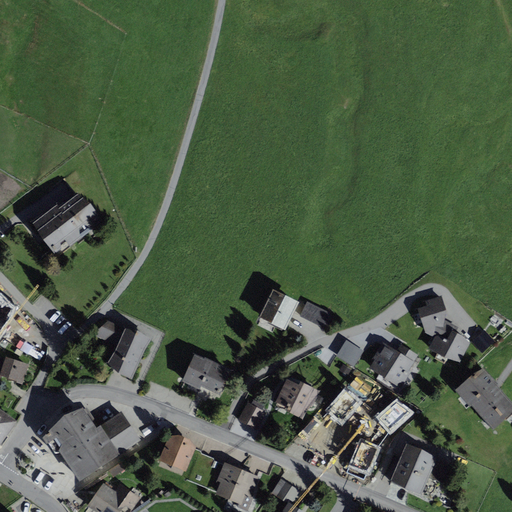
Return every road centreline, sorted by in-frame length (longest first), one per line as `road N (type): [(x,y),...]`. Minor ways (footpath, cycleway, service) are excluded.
road 1 (residential): [(0,466),(41,406),(79,391),(107,392),(405,511)]
road 2 (track): [(222,0),(150,245),(110,302),(64,344)]
